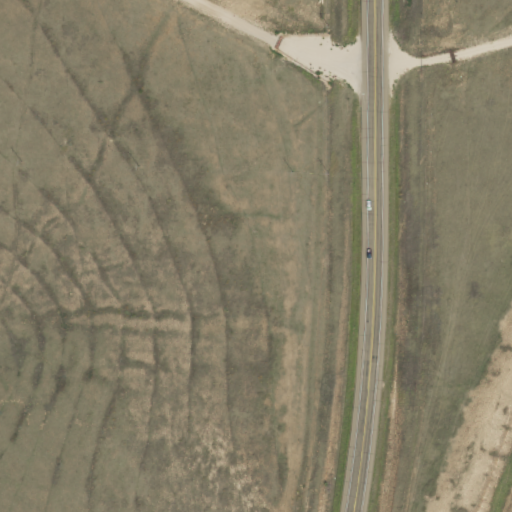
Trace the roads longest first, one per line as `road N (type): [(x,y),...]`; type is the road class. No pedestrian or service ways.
road 1 (primary): [(352,511),(371,359),(381,0)]
road 2 (residential): [(381,32),(225,0)]
